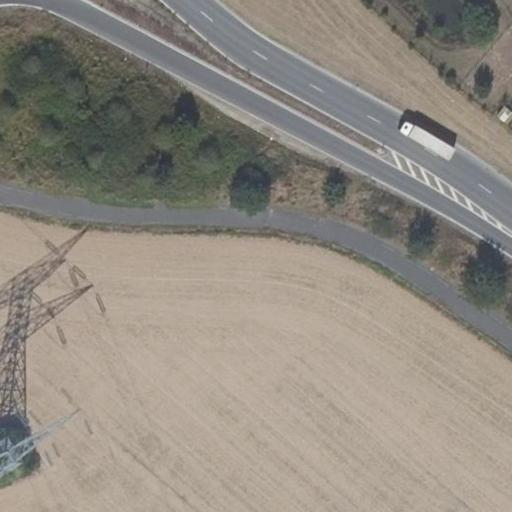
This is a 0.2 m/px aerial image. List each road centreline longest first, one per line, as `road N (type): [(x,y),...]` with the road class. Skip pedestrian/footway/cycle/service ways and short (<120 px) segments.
road 1 (secondary): [(57,0),(511,244)]
road 2 (secondary): [(511,218),(417,147),(249,49),(191,0)]
